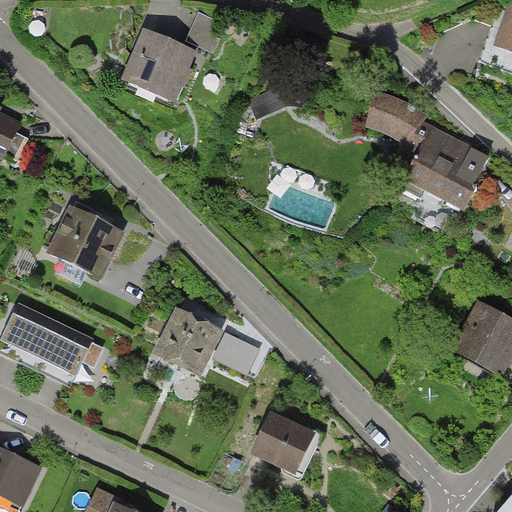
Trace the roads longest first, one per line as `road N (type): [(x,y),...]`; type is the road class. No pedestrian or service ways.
road 1 (residential): [(455,502),(0,35)]
road 2 (residential): [(237,0),(371,38),(403,56),(511,158)]
road 3 (residential): [(0,399),(234,511)]
